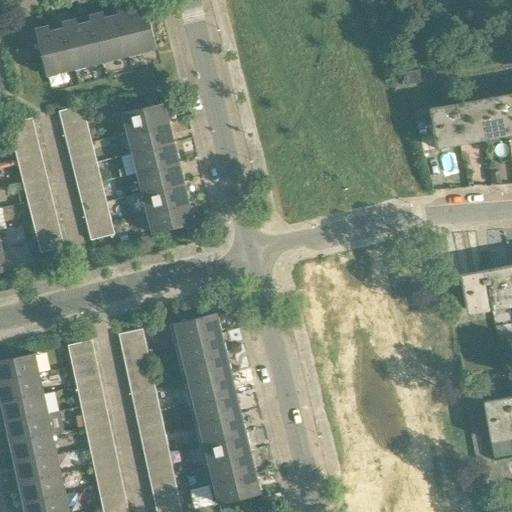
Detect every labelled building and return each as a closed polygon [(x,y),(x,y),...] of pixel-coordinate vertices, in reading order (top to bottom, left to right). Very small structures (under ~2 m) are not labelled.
[(48,27),(35,30),(45,71),(56,68),(58,74),(75,70),(73,64),(83,61),(85,67),(102,63),(100,57),(111,55),(112,60),(129,56),(128,50),(138,48),(140,54),(156,50),(146,9),(131,13),(129,7),(117,10),(118,16),(104,20),(102,14),(89,17),(91,23),(77,27),(75,20),(62,23),(64,30),(50,33),(48,27)] [(469,9),(463,16),(471,23),(477,16),(469,9)] [(419,71),(401,74),(403,86),(421,83),(419,71)] [(511,135),(511,93),(500,96),(507,137),(511,135)] [(507,137),(500,96),(477,100),(484,141),(507,137)] [(484,141),(477,100),(454,104),(461,145),(484,141)] [(128,134),(169,124),(164,104),(123,114),(128,134)] [(461,145),(454,104),(430,109),(431,119),(437,150),(461,145)] [(62,125),(85,119),(82,107),(59,112),(62,125)] [(12,137),(35,131),(32,119),(8,125),(12,137)] [(65,136),(88,130),(85,119),(62,125),(65,136)] [(174,145),(169,124),(128,134),(133,155),(174,145)] [(88,130),(65,136),(68,148),(91,143),(88,130)] [(35,131),(12,137),(14,149),(38,143),(35,131)] [(38,143),(14,149),(17,161),(41,155),(38,143)] [(91,143),(68,148),(71,160),(94,154),(93,150),(91,143)] [(174,145),(133,155),(138,174),(179,164),(174,145)] [(94,154),(71,160),(73,172),(97,166),(95,157),(94,154)] [(41,155),(17,161),(20,173),(44,167),(41,155)] [(492,183),(511,180),(511,164),(511,163),(498,165),(500,172),(490,173),(492,183)] [(179,164),(138,174),(143,194),(184,184),(179,164)] [(97,166),(73,172),(76,183),(100,177),(97,166)] [(44,167),(20,173),(23,184),(46,178),(44,167)] [(100,177),(76,183),(79,195),(103,189),(100,177)] [(46,178),(23,184),(26,196),(49,190),(46,178)] [(184,184),(143,194),(147,214),(189,204),(184,184)] [(103,189),(79,195),(82,207),(106,201),(103,189)] [(49,190),(26,196),(29,208),(52,202),(49,190)] [(106,201),(82,207),(85,218),(108,213),(106,201)] [(52,202),(29,208),(32,219),(55,213),(52,202)] [(189,204),(147,214),(153,235),(194,225),(189,204)] [(55,213),(32,219),(35,231),(58,225),(55,213)] [(108,213),(85,218),(88,230),(111,224),(108,213)] [(111,224),(88,230),(91,241),(114,236),(111,224)] [(58,225),(35,231),(38,242),(61,237),(58,225)] [(61,237),(38,242),(40,254),(64,248),(61,237)] [(511,307),(511,291),(508,268),(484,272),(491,311),(511,307)] [(491,311),(484,272),(460,276),(467,315),(491,311)] [(174,324),(179,345),(221,335),(216,314),(174,324)] [(121,348),(145,343),(142,331),(119,336),(121,348)] [(221,335),(179,345),(184,365),(226,355),(221,335)] [(70,359),(94,354),(92,342),(68,347),(70,359)] [(145,343),(121,348),(124,360),(147,355),(145,343)] [(0,383),(39,375),(34,354),(0,361),(0,383)] [(73,371),(97,366),(94,354),(70,359),(73,371)] [(147,355),(124,360),(126,372),(150,367),(147,355)] [(226,355),(184,365),(189,385),(231,375),(226,355)] [(75,383),(99,378),(97,366),(73,371),(75,383)] [(129,383),(152,378),(150,367),(126,372),(129,383)] [(0,395),(2,404),(43,395),(39,375),(0,383),(0,395)] [(231,375),(189,385),(194,405),(236,394),(231,375)] [(78,394),(102,389),(99,378),(75,383),(78,394)] [(131,395),(155,390),(152,378),(129,383),(131,395)] [(80,406),(104,401),(102,389),(78,394),(80,406)] [(134,407),(157,402),(155,390),(131,395),(134,407)] [(236,394),(194,405),(199,425),(240,414),(236,394)] [(6,424),(47,416),(43,395),(2,404),(6,424)] [(511,420),(508,399),(484,403),(486,412),(495,463),(511,459),(511,420)] [(83,418),(107,413),(104,401),(80,406),(83,418)] [(136,418),(160,413),(157,402),(134,407),(136,418)] [(85,430),(109,425),(107,413),(83,418),(85,430)] [(139,430),(162,425),(160,413),(136,418),(139,430)] [(240,414),(199,425),(204,445),(245,434),(240,414)] [(10,444),(51,436),(47,416),(6,424),(10,444)] [(88,441),(112,436),(109,425),(85,430),(88,441)] [(141,442),(165,437),(162,425),(139,430),(141,442)] [(245,434),(204,445),(209,464),(250,454),(245,434)] [(15,465),(56,456),(51,436),(10,444),(15,465)] [(90,453),(114,448),(112,436),(88,441),(90,453)] [(144,454),(167,449),(165,437),(141,442),(144,454)] [(93,465),(117,460),(114,448),(90,453),(93,465)] [(146,465),(170,461),(167,449),(144,454),(146,465)] [(250,454),(209,464),(214,484),(255,474),(250,454)] [(19,485),(60,476),(56,456),(15,465),(19,485)] [(95,477),(119,472),(117,460),(93,465),(95,477)] [(149,478),(172,473),(170,461),(146,465),(149,478)] [(98,488),(122,483),(119,472),(95,477),(98,488)] [(151,489),(175,484),(172,473),(149,478),(151,489)] [(255,474),(214,484),(219,505),(260,495),(255,474)] [(23,505),(64,496),(60,476),(19,485),(23,505)] [(100,500),(124,495),(122,483),(98,488),(100,500)] [(154,501),(177,496),(175,484),(151,489),(154,501)] [(194,488),(196,507),(214,504),(212,486),(194,488)] [(103,511),(127,507),(124,495),(100,500),(103,511)] [(24,511),(67,511),(64,496),(23,505),(24,511)] [(155,511),(158,511),(180,508),(177,496),(154,501),(155,511)]
